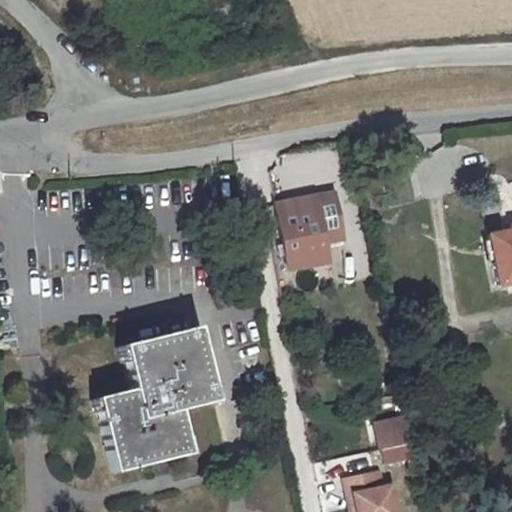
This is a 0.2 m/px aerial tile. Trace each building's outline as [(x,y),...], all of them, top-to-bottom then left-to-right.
[(383,188),(386,204),(409,200),(406,184),(383,188)] [(332,193),(273,204),(285,269),(325,261),(321,241),(340,238),(332,193)] [(511,229),(487,235),(499,286),(511,283),(511,229)] [(131,388),(95,395),(98,406),(92,407),(107,469),(183,452),(174,411),(211,402),(194,328),(121,346),(131,388)] [(369,420),(377,464),(405,459),(397,415),(369,420)] [(376,473),(341,480),(345,497),(351,496),(354,511),(392,511),(387,486),(379,489),(376,473)] [(351,496),(345,497),(347,511),(349,511),(354,511),(351,496)]
